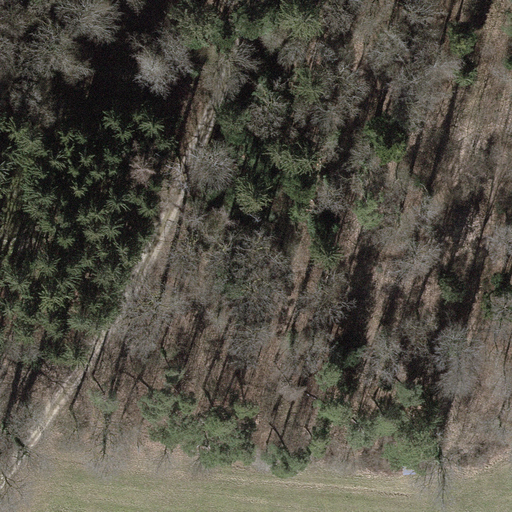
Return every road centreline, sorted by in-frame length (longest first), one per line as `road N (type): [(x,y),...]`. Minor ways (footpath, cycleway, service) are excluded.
road 1 (track): [(0,476),(113,307),(255,0)]
road 2 (track): [(113,307),(224,283),(385,229),(511,162)]
